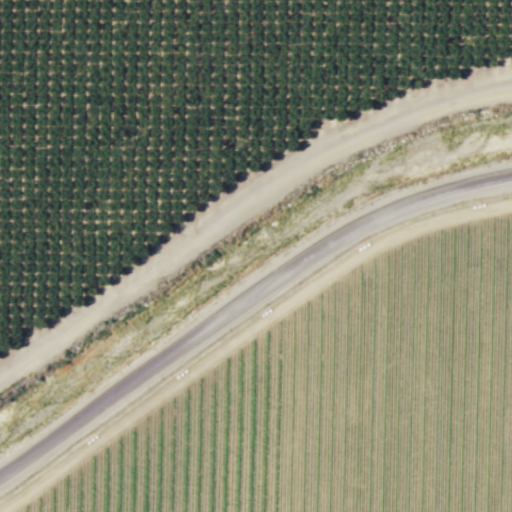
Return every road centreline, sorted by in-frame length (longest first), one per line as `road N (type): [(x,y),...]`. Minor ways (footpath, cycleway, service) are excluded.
road 1 (track): [(511,202),(368,246),(0,506)]
road 2 (residential): [(511,167),(385,205),(0,470)]
road 3 (track): [(511,86),(412,117),(323,158),(0,378)]
